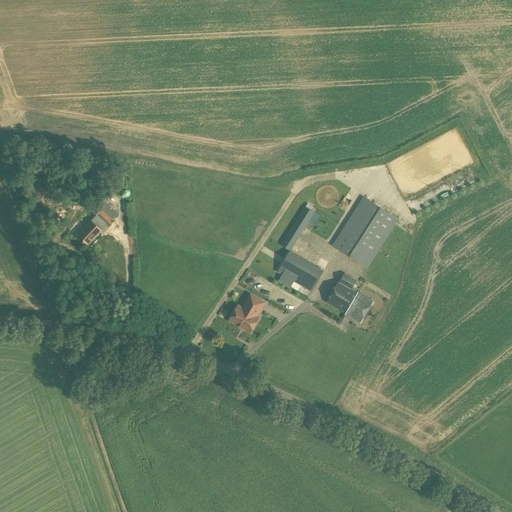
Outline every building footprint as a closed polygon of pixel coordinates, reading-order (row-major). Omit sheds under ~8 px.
[(108,228),(114,221),(112,220),(118,214),(100,197),(89,209),(96,215),(77,235),(87,244),(105,225),(108,228)] [(367,268),(398,219),(364,197),(332,246),(367,268)] [(290,251),(314,213),(304,207),(281,245),(290,251)] [(311,292),(324,270),(290,251),(277,272),(311,292)] [(351,289),(357,279),(346,273),(337,287),(327,304),(346,315),(346,314),(360,323),(373,301),(351,289)] [(255,316),(264,302),(251,294),(242,308),(237,305),(229,320),(250,332),(258,318),(255,316)]
